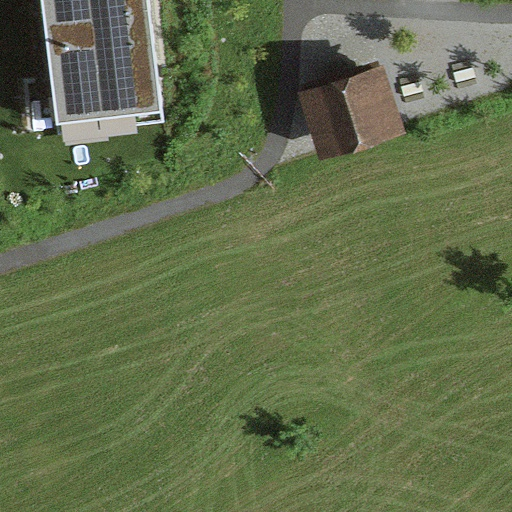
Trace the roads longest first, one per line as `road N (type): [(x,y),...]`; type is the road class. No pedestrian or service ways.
road 1 (track): [(284,0),(259,172),(0,266)]
road 2 (track): [(284,27),(395,12),(511,41)]
